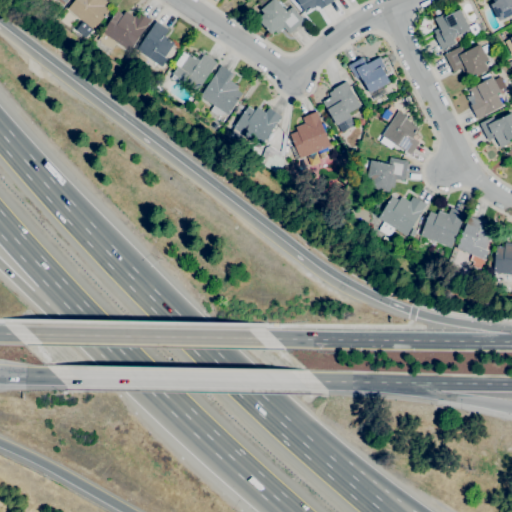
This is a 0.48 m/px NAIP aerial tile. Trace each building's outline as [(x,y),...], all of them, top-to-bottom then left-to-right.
[(86,38),(73,27),(80,19),(67,8),(73,0),(104,0),(107,2),(104,5),(109,10),(92,30),(86,38)] [(288,34),(283,27),(276,33),(273,30),(270,34),(257,19),(263,13),(260,10),(270,0),(276,0),(286,11),(291,6),(304,20),(288,34)] [(304,13),(296,0),(332,0),(333,1),(320,9),(317,5),(304,13)] [(511,14),(498,21),(490,4),(494,2),(492,0),(511,0),(511,14)] [(441,50),(434,36),(435,35),(432,30),(438,27),(434,18),(444,13),(445,16),(459,9),(469,29),(457,35),(460,40),(454,42),(455,43),(441,50)] [(129,51),(116,42),(111,50),(97,40),(102,33),(101,32),(116,10),(122,15),(125,11),(133,16),(136,12),(140,14),(140,13),(149,20),(150,21),(129,51)] [(161,67),(136,50),(156,21),(168,29),(164,36),(174,43),(164,57),(167,59),(161,67)] [(472,34),(468,27),(476,23),(479,30),(472,34)] [(469,79),(467,75),(464,76),(460,68),(452,72),(443,54),(460,46),(463,52),(480,43),(488,60),(483,62),(487,70),(469,79)] [(197,91),(183,82),(180,86),(170,79),(172,74),(171,74),(177,66),(179,67),(189,53),(199,60),(203,53),(217,63),(197,91)] [(369,93),(363,82),(362,82),(360,79),(361,79),(359,76),(355,78),(350,70),(347,65),(362,57),(362,59),(367,56),(370,62),(379,57),(384,67),(382,68),(389,82),(369,93)] [(227,115),(225,113),(216,115),(209,111),(213,105),(199,96),(220,65),(233,74),(229,80),(238,86),(236,89),(242,93),(227,115)] [(477,119),(475,115),(474,116),(470,107),(471,106),(470,105),(474,103),(467,89),(492,77),(499,91),(496,93),(501,105),(483,114),(484,115),(477,119)] [(341,133),(326,109),(321,101),(330,96),(328,93),(332,90),(332,89),(345,81),(350,88),(349,88),(360,106),(349,113),(351,116),(350,116),(355,124),(341,133)] [(246,136),(233,128),(247,106),(254,111),(256,107),(265,112),(268,107),(281,116),(268,136),(253,126),(246,136)] [(410,155),(381,136),(398,110),(406,115),(404,118),(419,128),(412,138),(418,142),(410,155)] [(302,160),(300,160),(299,158),(295,160),(288,143),(292,141),(289,134),(296,131),(294,127),(304,123),(301,117),(316,111),(330,146),(302,157),(303,160),(302,160)] [(500,148),(494,137),(487,140),(479,123),(492,116),(494,121),(511,112),(511,137),(508,139),(509,142),(503,145),(503,146),(500,148)] [(390,192),(369,187),(371,179),(366,178),(370,160),(387,164),(389,157),(408,161),(402,184),(392,181),(390,192)] [(388,236),(378,230),(383,222),(377,218),(392,195),(398,200),(401,196),(409,201),(412,196),(415,198),(416,197),(426,204),(424,208),(423,208),(405,235),(394,228),(388,236)] [(450,247),(431,240),(429,244),(418,240),(420,235),(418,234),(419,230),(421,230),(429,211),(436,214),(438,210),(447,214),(450,207),(464,213),(450,247)] [(484,260),(455,248),(469,216),(482,221),(479,229),(491,234),(484,249),(488,251),(484,260)] [(511,274),(492,272),(495,246),(504,247),(504,243),(511,243),(511,274)]
